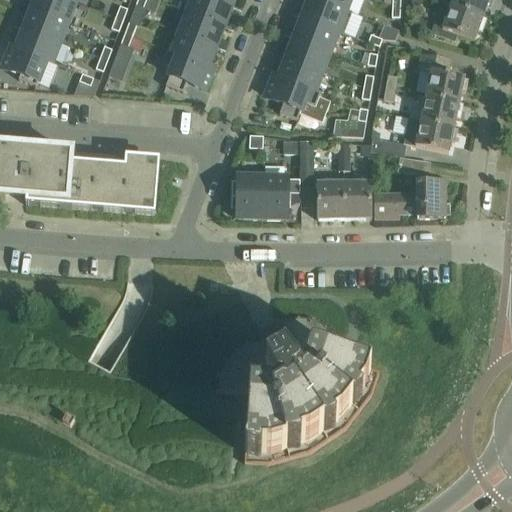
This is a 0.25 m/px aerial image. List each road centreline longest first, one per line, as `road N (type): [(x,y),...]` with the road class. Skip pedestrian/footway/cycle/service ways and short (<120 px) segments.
road 1 (residential): [(474,255),(175,250)]
road 2 (residential): [(175,250),(271,0)]
road 3 (residential): [(511,23),(475,173),(474,255)]
road 4 (residential): [(175,250),(0,237)]
